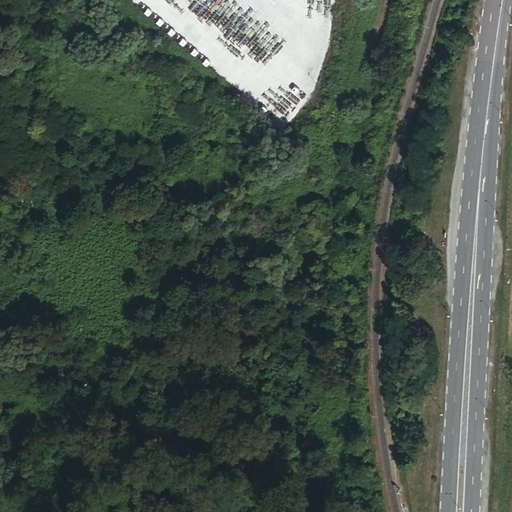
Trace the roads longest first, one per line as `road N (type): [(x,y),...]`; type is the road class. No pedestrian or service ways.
road 1 (secondary): [(496,18),(476,158),(449,511)]
road 2 (secondary): [(471,511),(496,18)]
